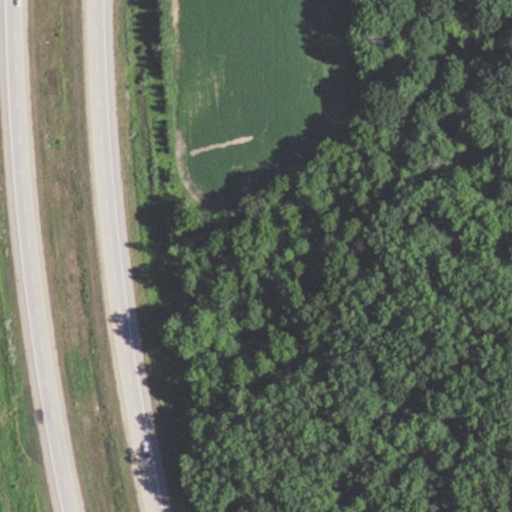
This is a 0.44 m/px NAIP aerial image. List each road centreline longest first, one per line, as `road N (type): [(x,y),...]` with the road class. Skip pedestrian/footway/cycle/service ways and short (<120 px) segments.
road 1 (motorway): [(160,511),(114,233),(100,0)]
road 2 (motorway): [(17,0),(36,271),(75,511)]
